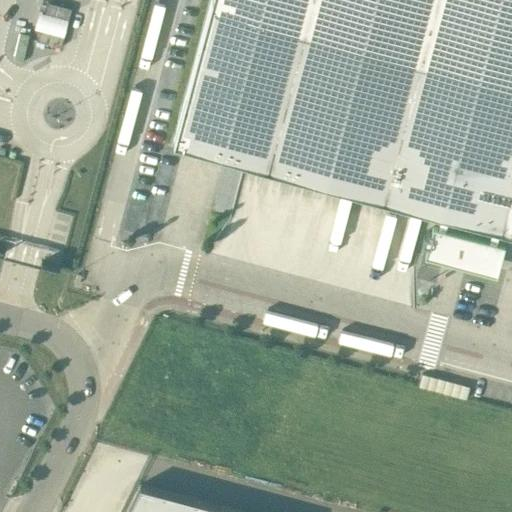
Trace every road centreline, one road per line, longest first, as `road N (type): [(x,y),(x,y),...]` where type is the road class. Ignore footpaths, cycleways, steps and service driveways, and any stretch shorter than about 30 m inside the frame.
road 1 (unknown): [(75,352),(118,298),(190,264),(237,269),(511,352)]
road 2 (unclassified): [(0,317),(45,329),(75,352),(85,385),(82,416),(34,511)]
